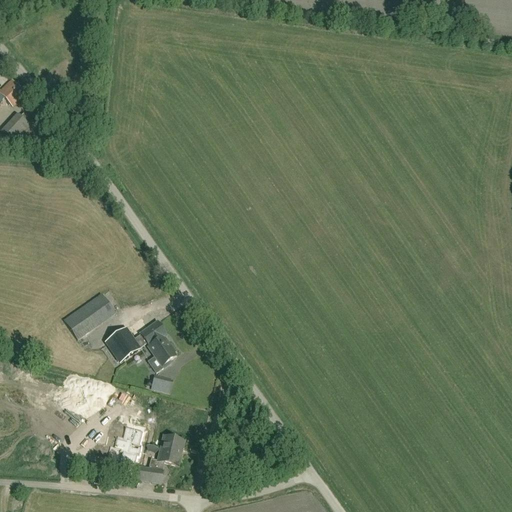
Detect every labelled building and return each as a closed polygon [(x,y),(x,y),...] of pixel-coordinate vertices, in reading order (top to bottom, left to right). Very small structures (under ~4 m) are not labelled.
[(0,95),(12,108),(26,95),(12,81),(0,92),(0,95)] [(36,132),(30,127),(17,115),(1,133),(19,150),(36,132)] [(78,343),(115,316),(102,296),(64,323),(78,343)] [(169,347),(163,340),(166,337),(157,324),(140,336),(141,337),(134,342),(126,330),(105,345),(120,365),(140,351),(140,350),(147,345),(149,348),(148,349),(160,365),(153,370),(156,375),(171,365),(169,363),(176,358),(174,355),(176,353),(171,346),(169,347)] [(155,376),(152,390),(171,395),(174,381),(155,376)] [(117,437),(115,449),(120,450),(120,452),(122,453),(119,466),(122,467),(121,470),(130,472),(130,469),(134,470),(137,456),(139,456),(142,446),(140,445),(143,432),(138,431),(140,423),(154,427),(157,413),(135,407),(130,429),(126,428),(125,429),(123,439),(117,437)] [(178,469),(184,443),(164,438),(158,464),(178,469)] [(161,486),(163,473),(157,472),(159,467),(151,465),(149,471),(138,469),(136,483),(161,486)]
